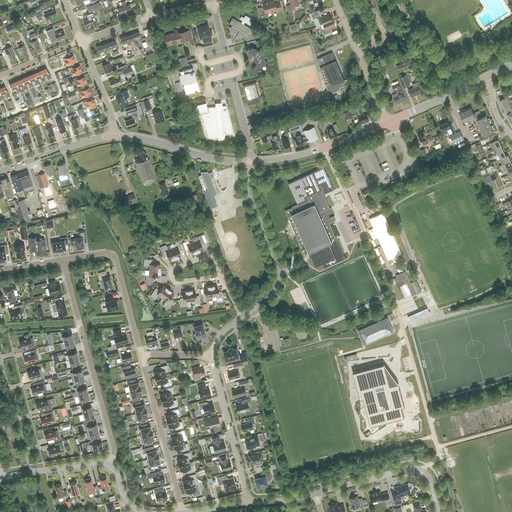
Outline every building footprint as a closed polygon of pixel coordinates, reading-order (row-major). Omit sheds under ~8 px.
[(275,0),(269,2),(271,12),(282,9),(280,2),(276,3),(275,0)] [(298,4),(297,0),(290,0),(291,4),(286,6),(288,13),(293,11),(293,10),(295,9),(295,5),(298,4)] [(118,8),(120,14),(131,10),(129,4),(127,5),(125,1),(121,2),(122,7),(118,8)] [(409,16),(403,1),(397,3),(404,18),(409,16)] [(99,2),(87,7),(89,13),(101,8),(99,2)] [(268,16),(267,13),(271,12),(269,2),(263,3),(264,7),(258,8),(260,18),(268,16)] [(49,19),(57,16),(54,10),(47,13),(47,14),(44,15),(46,19),(49,18),(49,19)] [(31,17),(33,21),(37,19),(38,21),(44,18),(41,11),(35,14),(35,15),(31,17)] [(323,24),(332,20),(329,14),(322,17),(319,11),(310,14),(313,20),(317,18),(320,25),(323,24)] [(87,20),(83,21),(86,27),(87,27),(87,28),(89,27),(89,26),(93,24),(91,18),(94,17),(92,13),(86,15),(87,20)] [(233,18),(230,23),(228,22),(228,23),(232,25),(232,27),(231,27),(229,27),(230,32),(229,34),(231,35),(232,39),(234,40),(232,43),(234,40),(238,39),(240,40),(241,38),(243,38),(245,39),(247,37),(248,36),(248,35),(249,35),(252,29),(233,18)] [(335,27),(332,20),(323,24),(325,28),(322,30),(324,35),(330,32),(329,29),(335,27)] [(293,31),(301,30),(299,23),(292,24),(293,31)] [(203,37),(204,43),(211,41),(210,35),(212,34),(211,31),(209,31),(207,25),(197,27),(200,38),(203,37)] [(65,37),(63,31),(55,34),(53,28),(46,32),(48,36),(52,43),(57,40),(65,37)] [(174,33),(171,34),(171,35),(166,36),(165,38),(166,43),(168,44),(172,43),(173,44),(177,43),(176,42),(184,40),(184,41),(188,40),(188,39),(192,38),(190,30),(186,31),(185,30),(181,31),(182,32),(174,34),(174,33)] [(36,40),(35,38),(38,36),(36,31),(29,34),(32,42),(30,42),(32,47),(33,47),(34,50),(40,47),(37,40),(36,40)] [(139,32),(132,34),(134,40),(135,40),(139,38),(140,41),(142,41),(141,38),(141,37),(139,32)] [(153,45),(149,33),(146,33),(147,36),(144,38),(147,47),(151,45),(153,51),(156,50),(154,44),(153,45)] [(128,42),(129,42),(133,40),(134,43),(136,42),(135,40),(134,40),(132,34),(126,36),(128,42)] [(130,45),(129,42),(128,42),(126,36),(120,39),(122,44),(127,43),(128,45),(130,45)] [(115,41),(109,43),(111,48),(112,48),(115,47),(116,50),(118,49),(117,46),(115,41)] [(21,55),(27,53),(24,45),(23,45),(22,43),(17,45),(18,48),(21,55)] [(105,51),(110,49),(111,52),(113,51),(112,48),(111,48),(109,43),(103,45),(105,51)] [(106,53),(105,51),(103,45),(96,47),(99,53),(103,51),(104,54),(106,53)] [(6,54),(7,54),(10,60),(15,58),(11,47),(4,50),(6,54)] [(256,61),(257,62),(253,68),(253,69),(253,70),(253,71),(254,72),(255,72),(256,73),(257,72),(258,72),(259,71),(260,70),(261,71),(261,69),(263,65),(265,64),(262,51),(259,52),(250,47),(247,52),(256,57),(255,59),(256,61)] [(408,51),(404,52),(399,55),(402,61),(410,57),(408,51)] [(317,60),(328,85),(332,83),(332,85),(344,81),(336,60),(335,61),(332,53),(317,60)] [(69,65),(76,62),(73,56),(63,60),(66,66),(69,65)] [(186,57),(178,59),(180,67),(188,65),(186,57)] [(406,62),(396,66),(398,70),(399,69),(399,70),(402,69),(401,68),(408,66),(407,64),(408,63),(408,62),(406,62)] [(105,73),(112,70),(109,63),(102,66),(105,73)] [(69,68),(71,72),(72,76),(75,75),(82,73),(80,66),(73,69),(72,67),(69,68)] [(131,67),(122,70),(125,77),(133,73),(131,67)] [(187,98),(200,95),(193,67),(178,71),(181,83),(183,83),(187,98)] [(47,74),(48,77),(47,77),(48,80),(51,79),(49,73),(48,73),(46,68),(40,71),(42,76),(43,76),(47,74)] [(45,81),(43,76),(42,76),(40,71),(34,74),(36,79),(37,78),(41,77),(42,79),(41,80),(42,82),(45,81)] [(34,74),(28,76),(30,82),(31,81),(35,79),(36,82),(35,83),(36,85),(39,84),(37,78),(36,79),(34,74)] [(404,88),(410,85),(406,75),(399,78),(404,88)] [(28,76),(21,79),(24,84),(25,84),(29,82),(30,85),(29,85),(30,88),(33,86),(31,81),(30,82),(28,76)] [(119,85),(122,84),(119,76),(112,79),(112,80),(109,81),(111,87),(118,85),(119,85)] [(84,77),(77,80),(75,81),(75,83),(77,87),(80,86),(80,87),(87,84),(84,77)] [(24,84),(21,79),(16,82),(18,87),(21,92),(27,89),(25,84),(24,84)] [(328,85),(326,86),(330,95),(340,90),(339,88),(346,85),(344,81),(332,85),(332,83),(328,85)] [(21,92),(18,87),(16,82),(9,85),(11,90),(16,88),(17,90),(16,90),(18,93),(21,92)] [(405,100),(401,91),(398,82),(396,83),(396,85),(392,87),(394,90),(395,90),(398,96),(393,98),(396,104),(405,100)] [(248,104),(259,101),(258,96),(259,95),(257,89),(256,89),(255,84),(244,87),(245,92),(247,99),(248,104)] [(411,97),(421,93),(418,86),(408,91),(411,97)] [(6,92),(7,94),(5,95),(6,98),(10,96),(8,91),(7,92),(5,87),(0,88),(0,92),(1,94),(2,94),(6,92)] [(89,88),(82,91),(79,92),(80,94),(82,98),(84,97),(85,98),(92,95),(89,88)] [(129,97),(128,94),(129,93),(128,90),(120,93),(121,96),(116,99),(118,104),(119,104),(121,108),(128,105),(126,98),(129,97)] [(500,100),(502,106),(511,102),(511,101),(511,99),(510,100),(508,96),(500,100)] [(93,99),(87,102),(86,99),(83,101),(86,109),(89,108),(89,109),(96,106),(93,99)] [(152,108),(149,99),(143,101),(146,110),(152,108)] [(511,102),(502,106),(505,111),(511,108),(511,104),(511,102)] [(222,106),(207,108),(206,103),(196,105),(199,115),(200,114),(207,140),(232,133),(230,128),(229,128),(229,127),(227,127),(227,125),(221,125),(220,110),(222,109),(222,106)] [(47,105),(42,107),(46,118),(51,116),(47,105)] [(126,114),(137,110),(136,105),(124,109),(126,114)] [(230,128),(232,133),(233,133),(237,132),(230,106),(229,105),(227,105),(227,106),(226,106),(222,106),(222,109),(220,110),(221,125),(227,125),(227,127),(229,127),(229,128),(230,128)] [(366,105),(356,109),(358,115),(368,111),(366,105)] [(471,121),(474,120),(474,118),(475,118),(477,123),(474,124),(477,130),(480,128),(481,131),(478,132),(479,135),(483,134),(484,136),(493,132),(486,115),(482,117),(480,110),(474,113),(472,107),(461,112),(465,122),(467,121),(468,124),(471,123),(471,121)] [(77,110),(75,111),(78,116),(84,113),(82,108),(77,110)] [(156,122),(164,120),(161,110),(153,113),(156,122)] [(87,114),(82,116),(79,117),(80,119),(83,118),(85,121),(92,118),(93,121),(101,118),(99,112),(95,114),(93,111),(87,114)] [(136,126),(135,122),(138,121),(137,117),(138,117),(136,111),(131,113),(133,118),(125,121),(127,129),(136,126)] [(323,119),(320,111),(312,114),(314,122),(323,119)] [(343,113),(346,120),(352,118),(350,111),(343,113)] [(76,118),(75,118),(74,114),(67,117),(69,121),(70,120),(73,128),(79,126),(76,118)] [(361,124),(369,121),(366,114),(358,117),(361,124)] [(55,120),(60,133),(66,131),(63,124),(66,123),(64,119),(62,120),(61,118),(55,120)] [(302,127),(299,120),(288,124),(290,132),(302,127)] [(454,146),(465,142),(463,139),(460,131),(454,134),(450,124),(449,124),(448,122),(440,125),(442,131),(443,131),(443,132),(445,133),(446,133),(448,132),(450,136),(454,146)] [(333,127),(329,129),(327,130),(328,133),(330,139),(337,136),(335,131),(338,130),(336,124),(332,125),(333,127)] [(37,141),(42,139),(41,134),(39,127),(36,128),(35,125),(30,126),(31,131),(32,130),(34,135),(35,135),(37,141)] [(48,137),(54,135),(51,126),(47,128),(46,125),(42,127),(43,130),(46,129),(48,137)] [(306,138),(307,141),(308,142),(318,138),(314,127),(304,131),(306,137),(306,138)] [(25,145),(31,142),(29,134),(28,135),(26,128),(18,130),(21,137),(22,137),(25,145)] [(272,135),(267,136),(266,132),(259,134),(261,140),(262,140),(263,143),(268,141),(269,143),(271,142),(273,150),(279,148),(278,145),(279,145),(278,141),(280,140),(278,134),(272,136),(272,135)] [(423,145),(429,142),(427,138),(426,139),(425,136),(423,133),(418,135),(419,139),(420,142),(422,141),(423,145)] [(15,134),(12,135),(9,136),(10,141),(11,141),(13,148),(20,146),(17,138),(15,134)] [(307,141),(306,138),(306,137),(302,138),(301,135),(296,137),(297,140),(295,141),(297,147),(305,144),(304,142),(307,141)] [(0,146),(2,153),(8,150),(5,142),(4,139),(1,139),(3,143),(0,144),(0,146)] [(491,145),(492,149),(501,145),(498,140),(492,142),(486,145),(487,147),(491,145)] [(503,151),(501,145),(492,149),(489,150),(489,153),(493,151),(495,154),(495,155),(503,151)] [(135,163),(137,171),(152,166),(150,159),(148,160),(146,153),(145,154),(144,151),(139,152),(141,158),(135,160),(136,163),(135,163)] [(496,156),(497,160),(505,156),(503,151),(495,155),(495,154),(491,156),(492,158),(496,156)] [(505,156),(497,160),(496,160),(497,163),(500,161),(502,164),(502,165),(510,161),(508,155),(505,156)] [(511,166),(511,164),(510,161),(502,165),(502,164),(498,166),(496,167),(497,169),(503,166),(504,170),(511,166)] [(67,171),(65,163),(58,165),(59,167),(58,167),(59,170),(60,169),(60,170),(57,171),(60,181),(69,178),(67,171)] [(52,172),(53,171),(50,164),(44,166),(47,174),(48,173),(49,176),(53,175),(52,172)] [(157,179),(152,166),(137,171),(142,184),(157,179)] [(491,170),(488,172),(492,180),(497,178),(492,166),(490,167),(491,170)] [(507,175),(511,173),(511,166),(504,170),(501,171),(502,173),(505,172),(507,175)] [(322,190),(324,194),(334,189),(324,167),(323,167),(323,168),(289,183),(288,183),(298,205),(309,200),(308,197),(322,190)] [(486,183),(492,180),(488,172),(486,168),(484,169),(486,173),(482,174),(486,183)] [(23,189),(32,186),(27,171),(27,172),(19,175),(18,174),(10,176),(16,192),(23,189)] [(213,209),(212,208),(214,207),(210,197),(220,193),(213,174),(209,176),(208,172),(200,172),(202,175),(198,176),(211,210),(213,209)] [(511,179),(511,173),(507,175),(501,178),(502,180),(508,177),(509,181),(511,179)] [(7,199),(13,196),(10,187),(11,187),(8,177),(0,179),(0,185),(2,190),(4,189),(7,199)] [(158,184),(160,189),(161,189),(162,194),(161,195),(162,196),(169,194),(168,189),(167,189),(165,182),(158,184)] [(370,187),(361,192),(364,198),(373,193),(370,187)] [(334,216),(335,216),(334,215),(332,216),(329,208),(330,208),(324,194),(322,190),(308,197),(309,200),(298,205),(297,205),(297,204),(292,206),(293,207),(285,211),(291,224),(301,247),(305,245),(309,253),(315,267),(321,263),(324,268),(346,258),(336,236),(335,236),(330,223),(336,221),(334,216)] [(134,195),(125,199),(126,204),(136,201),(134,195)] [(19,222),(24,220),(17,201),(19,201),(18,199),(12,201),(16,210),(15,210),(19,222)] [(22,213),(25,222),(26,222),(27,224),(31,222),(30,221),(32,220),(31,216),(30,217),(29,214),(31,213),(30,210),(28,210),(24,199),(18,201),(22,212),(22,213)] [(507,204),(509,209),(511,208),(511,199),(502,204),(503,206),(507,204)] [(54,227),(53,220),(45,221),(46,229),(54,227)] [(84,247),(83,240),(86,240),(85,231),(79,231),(80,238),(75,238),(75,239),(71,240),(72,245),(76,245),(76,248),(84,247)] [(196,241),(193,242),(197,253),(200,251),(203,250),(200,243),(203,242),(201,236),(195,238),(196,241)] [(36,255),(46,253),(45,245),(46,244),(45,241),(44,241),(44,239),(37,240),(37,237),(29,238),(31,251),(35,251),(36,255)] [(64,244),(67,244),(66,238),(61,239),(61,242),(52,243),(53,251),(57,250),(57,251),(61,250),(65,249),(64,244)] [(173,244),(170,246),(175,259),(179,258),(181,257),(178,250),(182,248),(178,240),(175,241),(176,243),(173,244)] [(197,253),(193,242),(190,243),(188,240),(183,243),(185,249),(188,248),(191,255),(193,254),(194,254),(197,253)] [(14,251),(15,251),(17,258),(25,256),(24,252),(23,252),(23,249),(25,249),(24,244),(13,246),(14,251)] [(175,259),(170,246),(167,247),(166,245),(160,247),(163,256),(167,254),(169,261),(172,260),(175,259)] [(149,271),(160,271),(160,267),(160,265),(153,264),(153,260),(144,259),(144,266),(149,266),(149,271)] [(106,277),(104,271),(98,273),(99,279),(102,279),(105,289),(108,288),(108,289),(112,288),(112,287),(110,276),(109,276),(106,277)] [(160,274),(160,271),(149,271),(149,275),(146,275),(146,282),(152,282),(152,277),(160,277),(160,274)] [(401,290),(404,298),(411,295),(412,296),(417,294),(415,290),(415,289),(412,282),(410,283),(405,271),(396,275),(397,278),(394,279),(399,291),(401,290)] [(57,293),(61,292),(59,284),(56,285),(55,280),(49,282),(50,287),(48,287),(50,295),(54,294),(54,295),(57,294),(57,293)] [(214,286),(211,286),(212,297),(216,297),(217,302),(223,301),(222,292),(218,293),(217,285),(214,286)] [(16,301),(13,291),(15,290),(16,289),(16,287),(14,286),(12,287),(12,286),(5,288),(5,287),(2,288),(3,292),(4,292),(5,295),(6,295),(7,295),(9,302),(16,301)] [(158,296),(162,298),(169,289),(166,287),(164,286),(159,292),(155,289),(150,296),(155,300),(158,296)] [(202,295),(203,302),(213,301),(212,297),(211,286),(207,287),(205,287),(206,295),(202,295)] [(172,291),(169,289),(162,298),(166,301),(163,305),(168,309),(173,302),(169,299),(173,293),(171,292),(172,291)] [(192,290),(188,291),(190,302),(194,301),(194,304),(200,303),(199,297),(196,297),(195,290),(192,290)] [(187,302),(190,302),(188,291),(185,291),(182,292),(183,299),(180,300),(181,306),(187,305),(187,302)] [(105,298),(107,303),(106,304),(108,311),(118,308),(116,301),(113,301),(112,296),(105,298)] [(52,304),(56,303),(59,316),(67,313),(63,301),(58,302),(57,298),(51,300),(52,304)] [(10,318),(11,317),(12,320),(17,318),(17,319),(22,318),(20,312),(24,311),(22,304),(16,306),(17,310),(9,312),(10,318)] [(410,322),(430,314),(427,308),(408,317),(410,322)] [(364,344),(393,331),(387,318),(358,331),(364,344)] [(205,335),(207,332),(204,330),(202,324),(194,326),(195,333),(194,335),(202,340),(200,343),(201,343),(204,338),(206,335),(205,335)] [(114,337),(116,345),(128,342),(126,334),(122,335),(120,329),(113,331),(115,337),(114,337)] [(175,338),(181,336),(179,329),(173,330),(175,338)] [(71,334),(67,335),(66,332),(61,334),(63,342),(64,342),(73,339),(71,334)] [(28,346),(29,349),(35,347),(32,338),(30,339),(29,334),(24,336),(25,340),(19,341),(21,348),(28,346)] [(145,338),(147,345),(153,344),(157,343),(155,335),(145,338)] [(73,339),(64,342),(66,347),(67,350),(70,349),(69,346),(74,345),(73,339)] [(290,345),(289,339),(282,340),(280,341),(282,347),(290,345)] [(241,361),(248,360),(246,352),(238,354),(236,349),(234,350),(232,348),(229,348),(228,351),(224,352),(226,361),(240,357),(241,361)] [(117,349),(106,352),(107,358),(118,355),(117,349)] [(30,351),(30,354),(24,356),(25,363),(36,360),(38,359),(36,350),(30,351)] [(69,360),(78,357),(76,352),(71,354),(70,351),(67,351),(68,354),(67,354),(69,360)] [(132,359),(130,352),(121,355),(123,362),(124,361),(125,364),(129,363),(129,360),(132,359)] [(345,361),(357,358),(355,353),(344,357),(345,361)] [(78,357),(69,360),(70,365),(71,365),(72,368),(75,367),(74,364),(79,363),(78,357)] [(384,364),(353,372),(360,398),(363,398),(370,426),(404,417),(401,407),(404,406),(398,383),(390,385),(388,379),(384,364)] [(155,378),(166,375),(165,372),(168,371),(167,365),(160,367),(161,370),(154,372),(155,378)] [(124,372),(126,378),(136,376),(135,373),(136,373),(135,369),(131,370),(130,366),(122,368),(123,372),(124,372)] [(194,381),(201,380),(200,376),(205,374),(203,369),(200,370),(199,367),(192,368),(194,377),(193,377),(194,381)] [(70,373),(72,379),(83,376),(81,370),(78,371),(77,368),(72,370),(72,372),(70,373)] [(37,380),(43,378),(41,369),(38,369),(29,372),(28,372),(28,373),(27,374),(28,378),(29,377),(29,378),(36,377),(37,380)] [(234,379),(240,377),(238,370),(232,372),(228,373),(229,379),(234,378),(234,379)] [(167,379),(166,375),(155,378),(157,384),(164,382),(165,386),(172,384),(170,378),(167,379)] [(72,379),(73,384),(76,383),(77,386),(80,385),(79,382),(84,381),(83,376),(72,379)] [(128,385),(129,392),(140,389),(139,386),(138,383),(136,383),(135,380),(129,381),(130,385),(128,385)] [(32,388),(30,389),(32,393),(33,393),(34,394),(44,391),(47,390),(44,381),(38,382),(39,385),(32,387),(32,388)] [(201,398),(211,396),(209,388),(206,389),(204,383),(198,385),(199,391),(200,394),(199,395),(200,397),(201,397),(201,398)] [(88,394),(86,388),(81,390),(80,387),(77,387),(78,390),(75,391),(76,397),(78,397),(78,396),(88,394)] [(161,400),(172,397),(171,394),(174,393),(172,387),(166,389),(167,392),(159,394),(161,400)] [(246,394),(244,387),(237,389),(232,391),(234,397),(239,396),(246,394)] [(140,389),(129,392),(131,398),(132,402),(140,400),(139,396),(141,396),(140,392),(141,392),(140,389)] [(78,397),(79,402),(81,401),(82,404),(84,403),(84,400),(89,399),(88,394),(78,396),(78,397)] [(173,401),(172,397),(161,400),(163,406),(170,404),(171,408),(177,406),(176,400),(173,401)] [(36,403),(37,404),(35,405),(36,409),(38,408),(38,410),(45,408),(46,411),(52,409),(51,406),(55,404),(54,398),(47,400),(36,403)] [(249,410),(247,403),(250,402),(249,398),(243,400),(243,403),(236,405),(238,413),(242,412),(242,413),(244,413),(246,412),(246,411),(249,410)] [(134,414),(146,411),(145,408),(144,408),(144,405),(142,405),(141,402),(135,403),(136,407),(134,407),(135,414),(134,414)] [(204,413),(215,411),(213,404),(206,405),(205,402),(199,404),(200,409),(203,409),(204,413)] [(80,406),(82,414),(93,412),(91,406),(88,407),(87,404),(80,406)] [(165,416),(167,422),(178,419),(177,416),(180,415),(178,409),(172,410),(173,414),(165,416)] [(52,411),(46,413),(47,416),(40,418),(42,425),(52,422),(55,421),(52,411)] [(146,411),(134,414),(136,421),(139,420),(140,423),(146,422),(145,418),(147,418),(146,414),(147,414),(146,411)] [(82,414),(84,420),(86,419),(87,422),(89,422),(89,418),(94,417),(93,412),(82,414)] [(219,425),(217,417),(205,421),(205,422),(206,428),(207,428),(211,427),(212,431),(213,432),(218,430),(218,429),(217,426),(219,425)] [(243,432),(253,429),(252,424),(255,424),(253,418),(248,420),(248,423),(241,425),(243,432)] [(178,419),(167,422),(168,428),(176,426),(177,429),(183,428),(182,421),(179,422),(178,419)] [(85,427),(86,433),(97,430),(96,424),(93,425),(93,422),(87,423),(88,426),(85,427)] [(140,436),(152,433),(151,430),(150,430),(149,427),(147,427),(146,424),(141,425),(142,429),(139,430),(141,436),(140,436)] [(54,442),(60,440),(58,431),(55,431),(52,432),(52,430),(48,431),(48,433),(45,434),(46,440),(53,439),(54,442)] [(97,430),(86,433),(88,438),(91,437),(91,440),(97,439),(96,436),(99,435),(97,430)] [(171,438),(173,444),(183,441),(183,437),(186,437),(184,430),(177,432),(178,436),(171,438)] [(152,433),(140,436),(142,443),(143,442),(144,446),(152,444),(151,440),(153,440),(152,436),(153,436),(152,433)] [(257,436),(252,438),(248,439),(249,442),(246,442),(247,448),(256,446),(260,445),(257,436)] [(226,450),(224,442),(220,443),(219,437),(212,439),(214,444),(213,445),(215,453),(216,453),(219,452),(226,450)] [(183,441),(173,444),(174,450),(181,448),(182,451),(189,449),(187,443),(184,444),(183,441)] [(49,456),(61,453),(64,452),(62,442),(55,444),(56,447),(49,449),(49,450),(48,451),(49,456)] [(101,442),(90,445),(91,451),(96,450),(96,451),(99,450),(99,449),(102,448),(101,442)] [(146,460),(158,457),(157,453),(157,454),(156,450),(154,451),(153,446),(143,449),(144,454),(146,453),(147,459),(146,460)] [(178,465),(189,462),(188,459),(191,458),(190,452),(183,454),(184,457),(177,459),(178,465)] [(261,454),(250,457),(252,465),(257,463),(258,467),(256,468),(257,472),(263,470),(262,466),(264,466),(262,462),(263,462),(261,454)] [(232,468),(230,461),(227,462),(226,456),(219,458),(221,464),(220,464),(222,471),(226,470),(230,470),(229,469),(232,468)] [(158,457),(146,460),(148,466),(149,466),(150,469),(158,467),(157,464),(159,463),(158,460),(159,460),(158,457)] [(205,460),(207,466),(213,464),(211,458),(205,460)] [(190,466),(189,462),(178,465),(180,471),(187,469),(188,473),(195,471),(193,465),(190,466)] [(148,478),(153,477),(155,484),(159,483),(160,485),(164,484),(164,481),(165,481),(163,474),(161,474),(160,471),(147,474),(148,478)] [(272,478),(270,471),(261,473),(262,478),(256,479),(257,482),(255,485),(257,486),(258,487),(262,486),(264,487),(265,485),(267,484),(267,482),(268,481),(271,480),(272,478)] [(183,483),(184,487),(198,484),(196,474),(189,476),(190,479),(183,481),(183,483)] [(231,490),(236,489),(235,483),(234,484),(233,478),(225,480),(224,476),(216,478),(218,485),(223,484),(225,491),(231,489),(231,490)] [(104,477),(100,478),(101,479),(100,480),(101,487),(98,487),(100,494),(106,492),(105,489),(109,488),(106,478),(105,478),(104,477)] [(88,492),(88,495),(98,492),(96,486),(93,487),(91,480),(90,480),(90,479),(85,480),(86,482),(85,482),(87,492),(88,492)] [(76,496),(75,494),(79,493),(76,482),(70,484),(72,491),(68,492),(70,498),(76,496)] [(68,496),(66,490),(63,491),(61,484),(55,486),(58,497),(58,496),(58,499),(68,496)] [(201,494),(198,484),(184,487),(185,491),(186,493),(193,491),(194,496),(201,494)] [(409,494),(410,493),(410,491),(409,491),(408,487),(408,485),(406,484),(405,485),(395,488),(396,491),(392,492),(394,501),(401,499),(400,496),(408,494),(409,494)] [(157,501),(162,500),(162,502),(167,500),(166,498),(167,498),(166,493),(165,494),(164,491),(163,488),(154,490),(155,494),(157,501)] [(382,501),(389,499),(388,493),(381,494),(380,492),(377,493),(376,492),(373,493),(374,494),(370,495),(372,503),(382,500),(382,501)] [(350,498),(353,509),(360,507),(360,509),(364,508),(362,498),(358,499),(357,496),(350,498)] [(330,511),(345,511),(343,504),(337,506),(337,504),(335,504),(334,504),(333,503),(331,503),(331,505),(329,506),(330,511)] [(425,511),(425,509),(422,510),(419,503),(413,505),(414,511),(425,511)]
